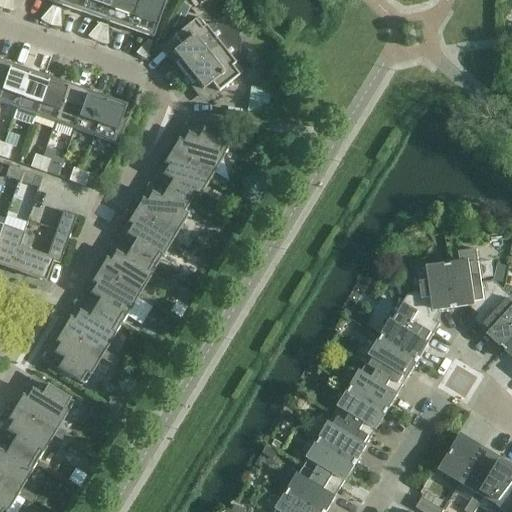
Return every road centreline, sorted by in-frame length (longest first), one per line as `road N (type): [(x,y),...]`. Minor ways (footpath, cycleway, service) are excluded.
road 1 (residential): [(21,361),(168,113),(139,74),(0,24)]
road 2 (residential): [(373,511),(461,368),(511,413)]
